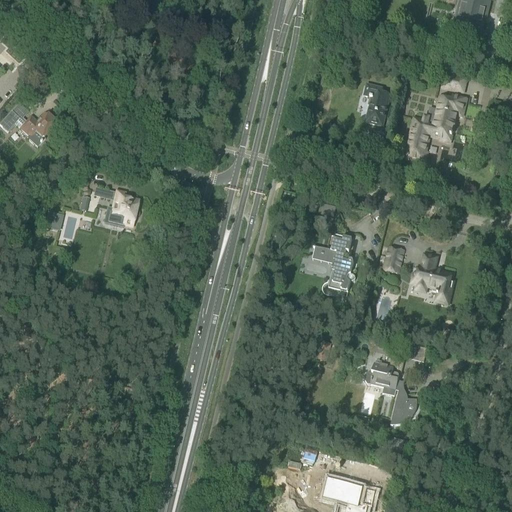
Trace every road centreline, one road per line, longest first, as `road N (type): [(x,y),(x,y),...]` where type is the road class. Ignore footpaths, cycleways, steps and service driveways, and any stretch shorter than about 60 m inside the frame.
road 1 (residential): [(235,169),(211,180),(174,167),(0,7)]
road 2 (residential): [(452,479),(496,378),(511,244)]
road 3 (secondary): [(251,216),(297,0)]
road 4 (secondary): [(190,411),(207,387),(251,216)]
road 5 (secondary): [(275,0),(235,169)]
road 6 (secondary): [(221,247),(190,411)]
road 7 (residential): [(511,227),(368,194)]
